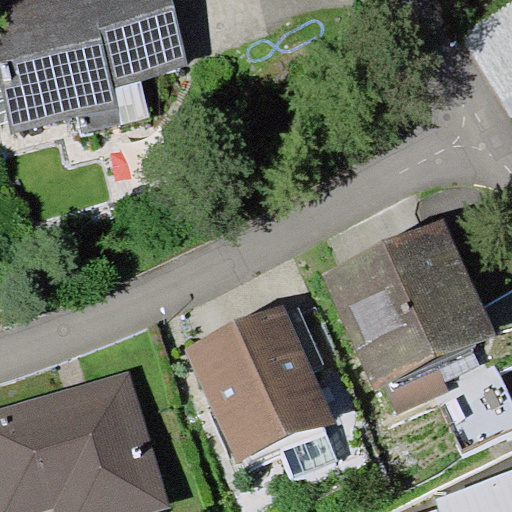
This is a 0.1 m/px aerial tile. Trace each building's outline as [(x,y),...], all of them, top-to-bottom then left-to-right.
[(141,81),(188,66),(171,0),(0,0),(0,88),(10,132),(86,115),(90,131),(125,123),(117,88),(141,81)] [(117,88),(125,123),(150,117),(141,81),(117,88)] [(445,218),(321,274),(374,391),(385,386),(436,363),(472,346),(498,335),(445,218)] [(322,425),(334,420),(283,303),(186,345),(237,462),(277,445),(322,425)] [(482,366),(472,346),(436,363),(445,383),(482,366)] [(511,430),(511,401),(492,361),(482,366),(445,383),(449,391),(433,398),(461,455),(511,430)] [(436,363),(385,386),(398,414),(433,398),(449,391),(445,383),(436,363)] [(53,511),(152,511),(169,507),(128,369),(0,407),(0,511),(31,511),(52,506),(53,511)] [(338,459),(322,425),(277,445),(293,479),(338,459)] [(511,511),(511,471),(435,499),(437,505),(416,511),(511,511)]
